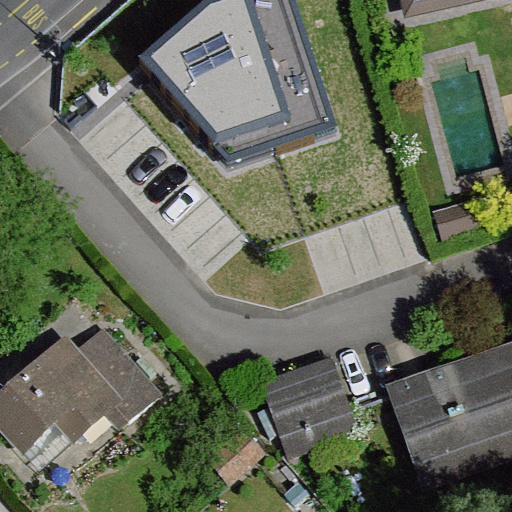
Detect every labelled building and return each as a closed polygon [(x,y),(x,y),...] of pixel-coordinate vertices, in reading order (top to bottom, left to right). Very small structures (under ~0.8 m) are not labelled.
[(232,0),(210,6),(143,62),(230,165),(334,132),(289,0),(232,0)] [(511,0),(398,0),(399,6),(427,0),(459,0),(463,17),(511,6),(511,0)] [(64,346),(0,403),(0,452),(18,471),(55,438),(74,458),(106,429),(115,440),(159,399),(102,337),(77,360),(64,346)] [(511,353),(383,399),(420,502),(511,469),(511,353)] [(352,444),(326,373),(259,397),(285,468),(352,444)]
